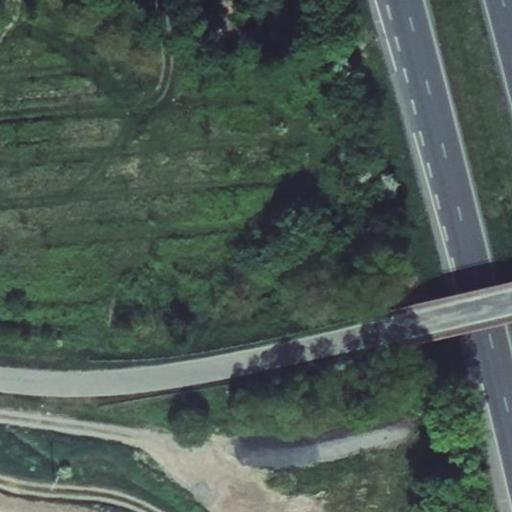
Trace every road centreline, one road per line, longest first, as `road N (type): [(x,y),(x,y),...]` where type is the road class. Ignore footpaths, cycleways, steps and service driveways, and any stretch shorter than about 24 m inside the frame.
road 1 (tertiary): [(0,380),(79,385),(184,374),(511,300)]
road 2 (motorway): [(403,0),(511,437)]
road 3 (track): [(152,511),(0,479)]
